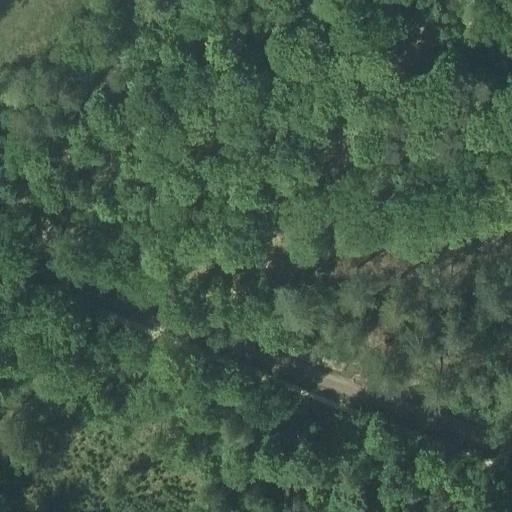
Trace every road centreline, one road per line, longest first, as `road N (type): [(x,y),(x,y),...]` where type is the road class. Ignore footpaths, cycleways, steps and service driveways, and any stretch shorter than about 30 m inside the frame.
road 1 (track): [(0,254),(511,445)]
road 2 (track): [(0,262),(511,153)]
road 3 (track): [(0,237),(107,47),(160,0)]
